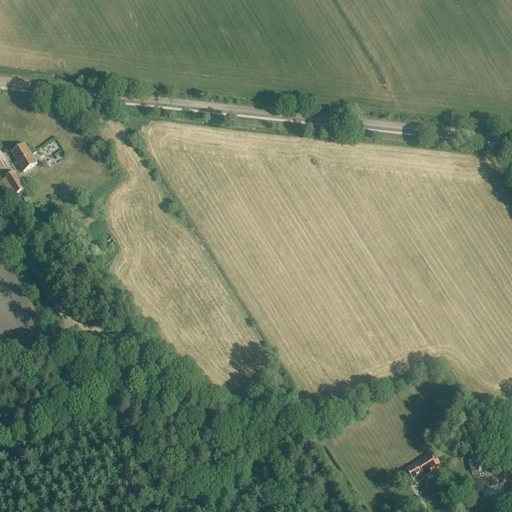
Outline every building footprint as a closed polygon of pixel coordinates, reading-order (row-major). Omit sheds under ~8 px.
[(11,153),(23,172),(37,164),(33,156),(37,153),(33,146),(28,148),(26,144),(11,153)] [(64,152),(68,157),(75,151),(71,146),(64,152)] [(62,150),(55,155),(59,161),(66,156),(62,150)] [(25,189),(14,172),(1,181),(11,197),(25,189)] [(101,238),(111,233),(102,211),(91,216),(101,238)] [(425,477),(442,466),(433,453),(417,463),(418,464),(407,471),(413,480),(424,474),(425,477)] [(484,469),(480,454),(472,456),(473,461),(469,462),(471,472),(484,469)]
